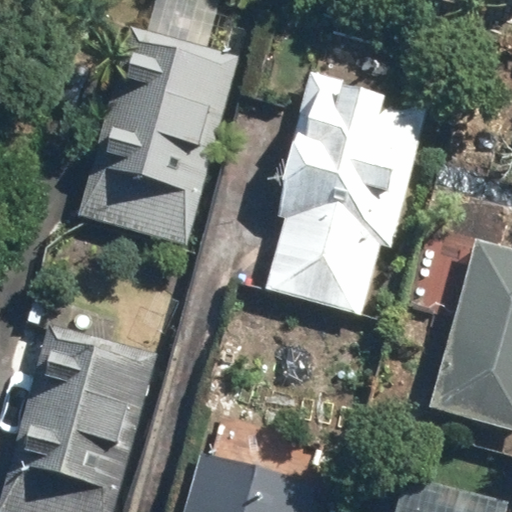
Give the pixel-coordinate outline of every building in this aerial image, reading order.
[(249,65),(135,39),(92,228),(206,254),(249,65)] [(421,96),(316,73),(266,299),(372,322),(421,96)] [(511,257),(472,247),(435,399),(511,417),(511,257)] [(117,511),(156,340),(58,318),(13,511),(117,511)] [(324,511),(330,494),(219,463),(204,511),(324,511)] [(511,511),(511,504),(407,481),(399,511),(511,511)]
